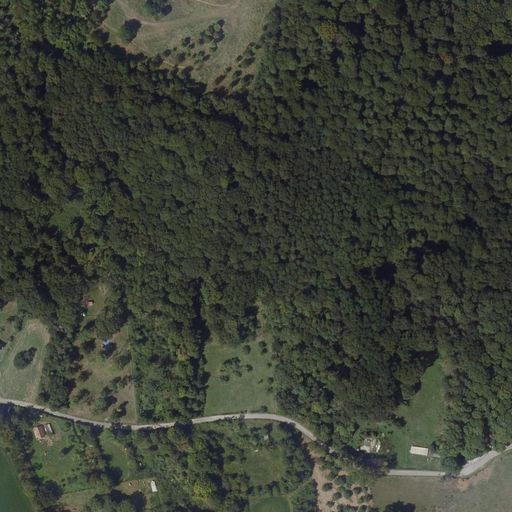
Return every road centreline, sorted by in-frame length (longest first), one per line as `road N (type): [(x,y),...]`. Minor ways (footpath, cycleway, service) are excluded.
road 1 (track): [(511,445),(453,471),(379,472),(275,417),(117,425),(0,399)]
road 2 (track): [(0,5),(23,38),(63,65),(137,94),(187,103),(258,139)]
road 3 (track): [(258,139),(419,230)]
